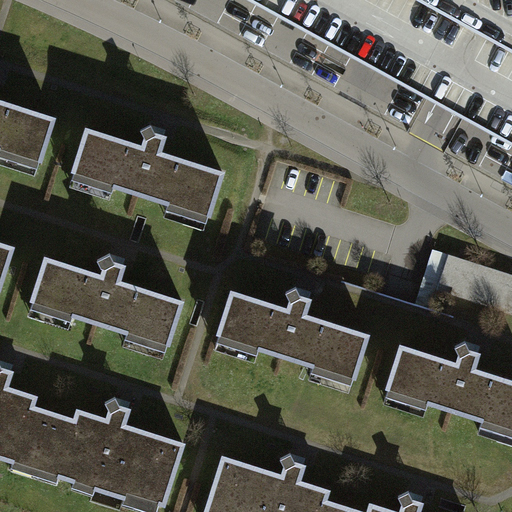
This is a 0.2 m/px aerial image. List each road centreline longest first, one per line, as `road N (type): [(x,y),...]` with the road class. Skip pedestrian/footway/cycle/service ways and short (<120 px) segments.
road 1 (unclassified): [(511,231),(76,0)]
road 2 (unknown): [(511,93),(346,0)]
